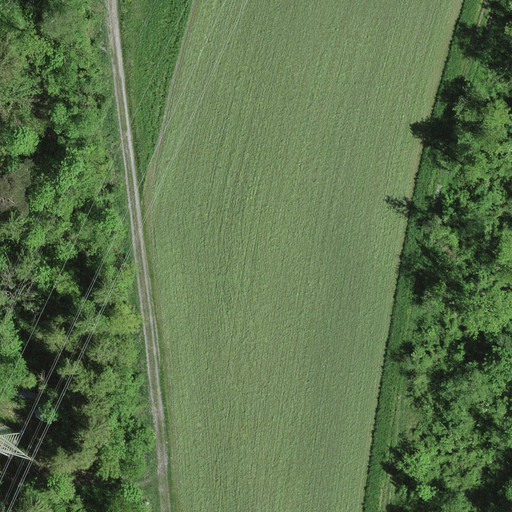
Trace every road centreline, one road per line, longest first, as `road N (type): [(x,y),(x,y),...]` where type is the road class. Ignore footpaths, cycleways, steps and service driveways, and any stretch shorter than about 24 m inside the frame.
road 1 (track): [(170,511),(114,0)]
road 2 (track): [(167,477),(106,479),(0,466)]
